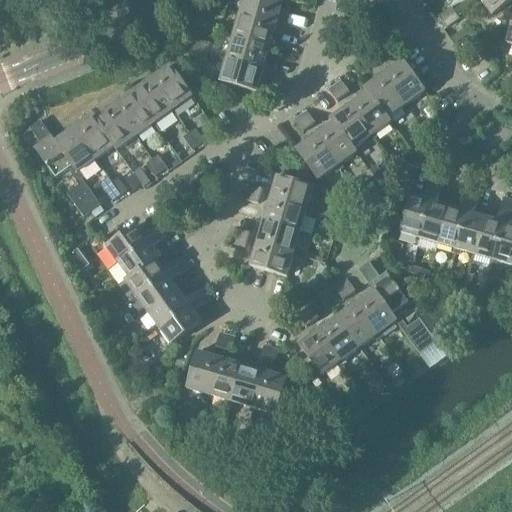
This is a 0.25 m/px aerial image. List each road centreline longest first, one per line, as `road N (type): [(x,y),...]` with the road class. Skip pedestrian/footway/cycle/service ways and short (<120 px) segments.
road 1 (tertiary): [(0,79),(184,0)]
road 2 (residential): [(241,310),(209,262),(238,141)]
road 3 (residential): [(238,141),(305,91),(323,0)]
road 4 (residential): [(118,224),(238,141)]
road 5 (residential): [(454,95),(444,133),(462,164),(490,179),(511,163)]
road 6 (residential): [(454,95),(392,5),(376,0)]
